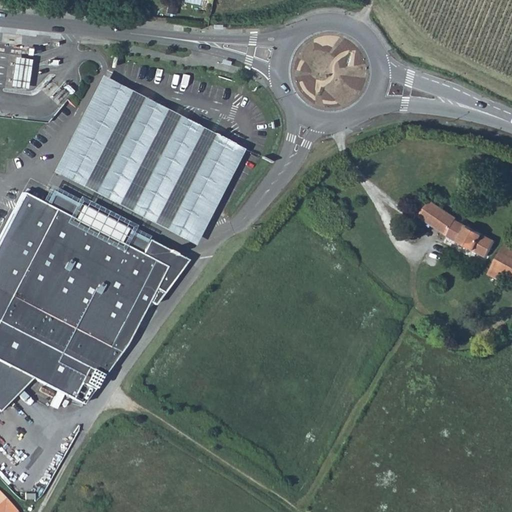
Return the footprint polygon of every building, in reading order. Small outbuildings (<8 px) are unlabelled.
[(10,69),(7,86),(25,88),(27,71),(29,58),(11,56),(10,69)] [(102,75),(53,169),(191,240),(240,146),(102,75)] [(0,374),(8,366),(30,378),(81,404),(125,345),(147,301),(153,304),(186,260),(148,239),(147,241),(139,253),(117,241),(123,229),(81,207),(62,197),(51,192),(44,204),(21,193),(0,234),(0,374)] [(430,200),(419,216),(446,236),(485,257),(494,242),(455,220),(456,218),(432,202),(430,200)] [(139,253),(147,241),(123,229),(117,241),(139,253)] [(511,248),(504,244),(487,274),(511,287),(511,248)] [(0,407),(30,378),(8,366),(0,374),(0,407)] [(0,501),(0,511),(13,511),(16,510),(4,497),(0,501)]
